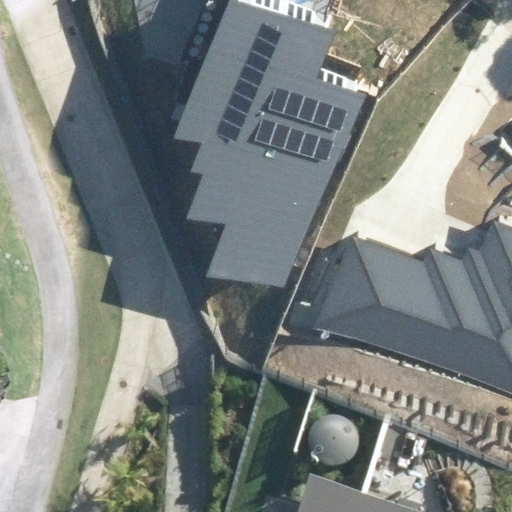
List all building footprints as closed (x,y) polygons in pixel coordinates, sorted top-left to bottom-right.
[(230,1),(174,140),(199,150),(192,169),(218,180),(206,210),(230,219),(211,265),(286,295),(362,106),(306,84),(325,39),(230,1)] [(511,111),(430,68),(412,101),(511,154),(511,111)] [(344,230),(309,326),(511,398),(511,230),(490,223),(476,263),(425,245),(420,258),(344,230)] [(312,426),(309,431),(307,433),(306,435),(305,440),(304,446),(304,451),(306,456),(308,461),(311,465),(314,469),(319,472),(323,475),(328,476),(334,477),(339,477),(344,475),(349,473),(353,470),(357,467),(360,463),(363,458),(364,453),(365,447),(364,442),(363,437),(361,432),(358,428),(355,424),(350,421),(346,418),(341,417),(335,416),(330,416),(325,418),(320,420),(316,423),(312,426)] [(343,511),(314,503),(311,511),(343,511)]
